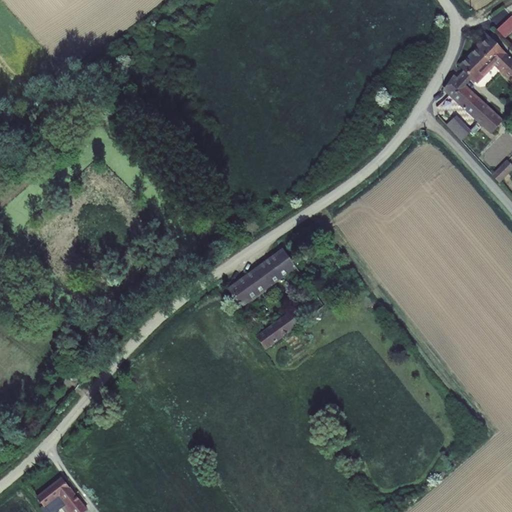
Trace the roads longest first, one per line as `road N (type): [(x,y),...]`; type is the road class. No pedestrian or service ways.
road 1 (unclassified): [(443,0),(456,20),(455,44),(396,141),(366,171),(161,315),(0,486)]
road 2 (track): [(419,109),(511,209)]
